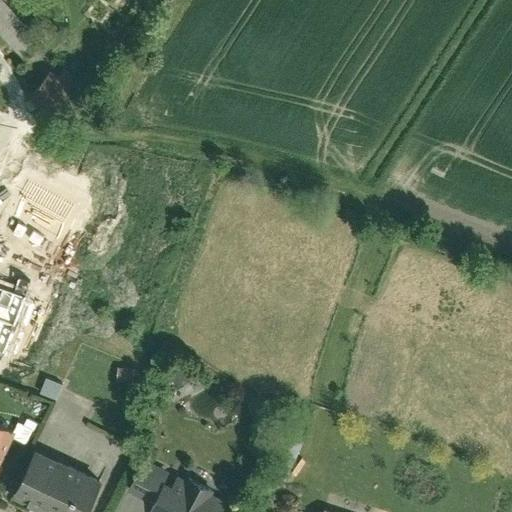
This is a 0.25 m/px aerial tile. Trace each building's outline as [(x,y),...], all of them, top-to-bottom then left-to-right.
[(6,0),(0,0),(0,34),(28,63),(48,42),(6,0)] [(57,75),(48,68),(28,94),(56,117),(86,78),(67,63),(57,75)] [(0,288),(0,355),(16,361),(38,303),(0,288)] [(0,466),(17,431),(0,423),(0,466)] [(90,511),(103,485),(36,453),(16,496),(33,504),(30,511),(32,511),(90,511)] [(156,509),(171,485),(143,468),(128,492),(156,509)] [(156,509),(154,511),(221,511),(209,504),(214,494),(189,479),(183,488),(173,482),(171,485),(156,509)]
